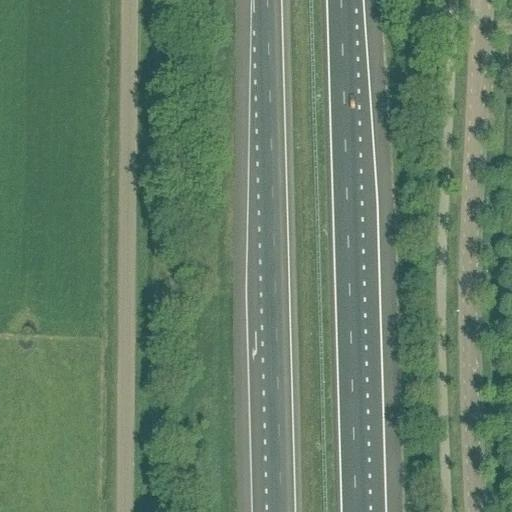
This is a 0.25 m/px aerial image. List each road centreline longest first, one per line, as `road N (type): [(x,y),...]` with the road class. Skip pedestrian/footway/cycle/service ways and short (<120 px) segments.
road 1 (secondary): [(475,511),(463,207),(478,0)]
road 2 (motorway): [(357,511),(343,0)]
road 3 (motorway): [(268,0),(281,511)]
road 4 (unclassified): [(124,511),(129,0)]
